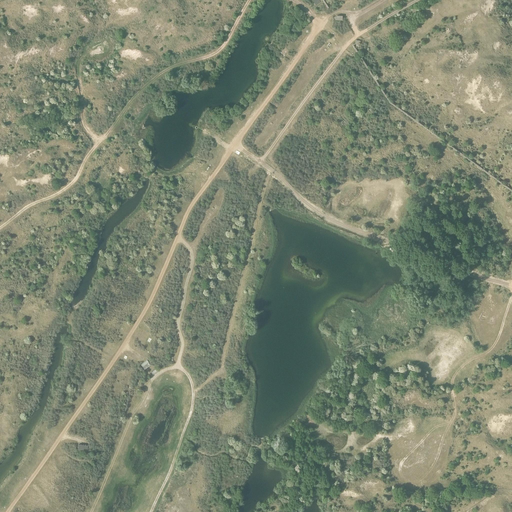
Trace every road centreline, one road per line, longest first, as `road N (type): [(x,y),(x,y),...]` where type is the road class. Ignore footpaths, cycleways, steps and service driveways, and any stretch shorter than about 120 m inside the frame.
road 1 (track): [(7,511),(120,349),(177,237)]
road 2 (track): [(511,285),(333,220),(260,161)]
road 3 (track): [(260,161),(355,38),(419,0)]
road 4 (track): [(96,141),(165,70),(219,50),(251,0)]
road 5 (track): [(219,359),(269,167)]
road 6 (track): [(91,511),(149,383),(177,366)]
road 7 (track): [(443,437),(454,414),(452,379),(492,348),(511,294)]
road 8 (track): [(151,511),(193,397),(177,366)]
road 9 (track): [(234,144),(320,23)]
road 10 (track): [(96,141),(83,122),(78,66),(91,43),(103,41),(108,50),(92,56)]
road 11 (track): [(448,424),(400,464),(403,479),(419,481),(443,437)]
road 12 (track): [(177,366),(192,261),(177,237)]
road 13 (track): [(0,228),(71,184),(96,141)]
